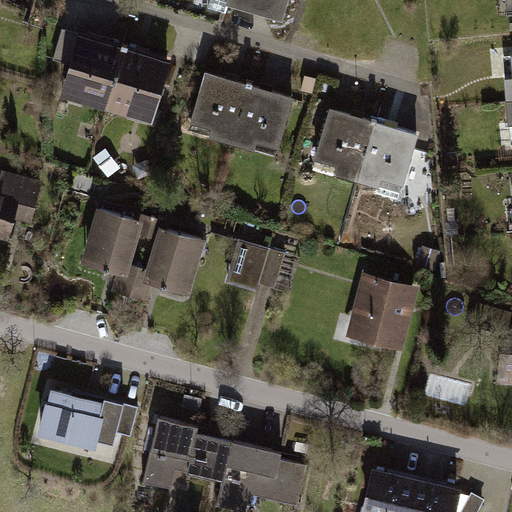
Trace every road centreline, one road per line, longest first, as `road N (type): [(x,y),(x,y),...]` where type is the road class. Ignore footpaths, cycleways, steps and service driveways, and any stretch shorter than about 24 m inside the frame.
road 1 (residential): [(0,324),(511,460)]
road 2 (residential): [(409,87),(104,0)]
